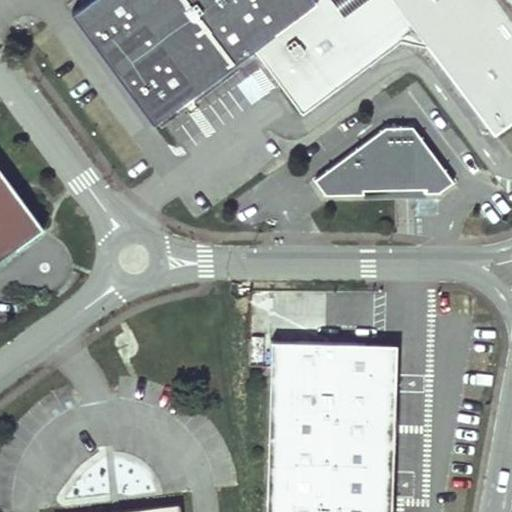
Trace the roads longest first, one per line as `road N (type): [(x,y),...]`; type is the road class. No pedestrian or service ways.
road 1 (residential): [(135,258),(444,265),(478,259)]
road 2 (residential): [(135,258),(0,69)]
road 3 (residential): [(0,372),(113,287),(135,258)]
